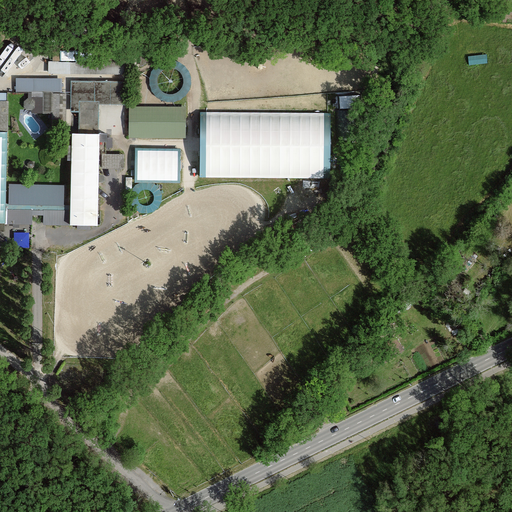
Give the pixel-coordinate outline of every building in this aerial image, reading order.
[(93,23),(78,23),(78,34),(92,34),(93,23)] [(159,28),(159,31),(159,41),(173,41),(173,28),(159,28)] [(109,31),(100,31),(99,47),(99,58),(99,59),(120,59),(122,59),(122,44),(122,31),(119,31),(109,31)] [(159,31),(128,31),(127,42),(141,42),(159,43),(159,41),(159,31)] [(53,36),(45,37),(46,50),(54,49),(53,36)] [(159,43),(141,42),(140,67),(163,54),(163,43),(159,43)] [(122,59),(120,59),(120,62),(129,62),(134,62),(134,44),(122,44),(122,59)] [(99,47),(90,47),(90,52),(90,58),(99,58),(99,47)] [(63,54),(63,61),(91,62),(90,58),(90,52),(64,52),(63,54)] [(487,55),(469,57),(470,66),(488,64),(487,55)] [(49,61),(49,74),(128,75),(129,62),(120,62),(91,62),(63,61),(49,61)] [(79,134),(99,134),(99,133),(100,105),(126,105),(127,82),(71,81),(71,112),(79,113),(79,134)] [(60,92),(61,84),(16,83),(16,92),(44,92),(52,92),(60,92)] [(52,113),(52,94),(52,92),(44,92),(43,113),(52,113)] [(52,113),(52,135),(66,135),(67,94),(52,94),(52,113)] [(360,95),(338,96),(339,108),(361,107),(360,95)] [(0,132),(7,132),(8,102),(0,101),(0,132)] [(186,107),(130,107),(130,138),(186,138),(186,107)] [(357,110),(337,111),(338,141),(357,140),(357,110)] [(330,112),(201,111),(200,177),(330,177),(330,112)] [(108,134),(99,133),(99,134),(99,142),(107,142),(108,142),(108,134)] [(99,142),(99,134),(79,134),(73,134),(72,206),(72,212),(71,226),(77,226),(91,226),(97,226),(99,159),(99,142)] [(106,154),(107,142),(99,142),(99,159),(102,159),(102,154),(106,154)] [(180,149),(136,148),(135,181),(180,182),(180,149)] [(106,154),(102,154),(102,159),(102,169),(113,169),(124,169),(125,155),(114,154),(106,154)] [(33,211),(5,210),(5,224),(32,225),(33,211)] [(43,225),(71,226),(72,212),(44,211),(43,225)] [(472,251),(478,244),(472,239),(466,246),(472,251)] [(466,246),(464,244),(452,259),(464,269),(476,255),(472,251),(466,246)] [(403,349),(395,336),(374,350),(383,363),(403,349)] [(0,405),(0,420),(6,425),(13,415),(0,405)]
